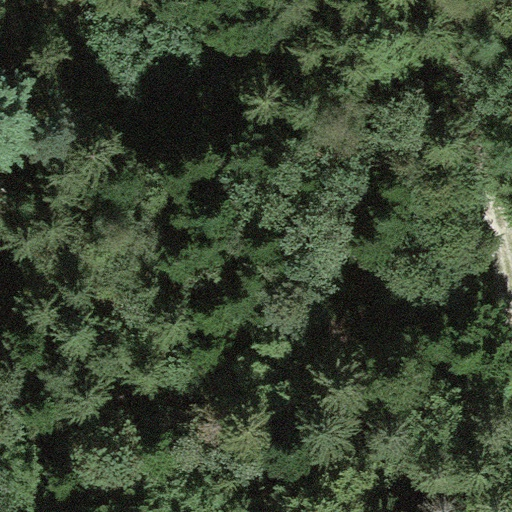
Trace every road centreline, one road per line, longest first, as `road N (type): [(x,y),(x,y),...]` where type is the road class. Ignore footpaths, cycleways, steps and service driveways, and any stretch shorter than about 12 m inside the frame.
road 1 (track): [(0,440),(407,293),(511,278)]
road 2 (track): [(511,250),(463,0)]
